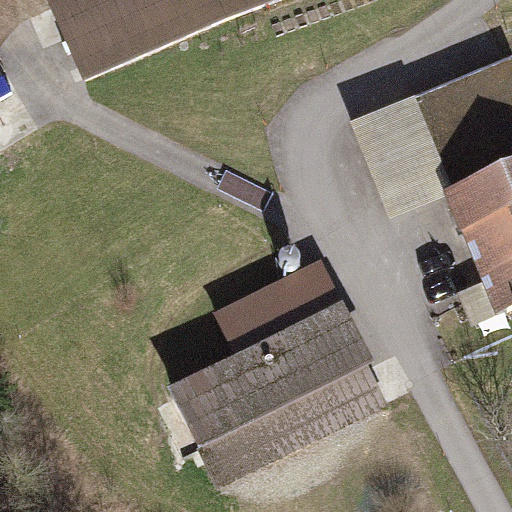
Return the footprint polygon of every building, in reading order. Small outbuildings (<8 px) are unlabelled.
[(54,0),(46,4),(80,89),(301,0),(54,0)] [(511,63),(351,131),(392,227),(446,204),(511,175),(511,63)] [(487,302),(497,326),(511,319),(511,175),(446,204),(487,302)] [(281,276),(286,279),(292,279),(296,277),(300,272),(300,267),(298,262),(293,258),(287,258),(282,261),(279,265),(279,271),(281,276)] [(215,495),(390,407),(319,266),(296,277),(292,279),(211,319),(234,365),(166,399),(215,495)]
